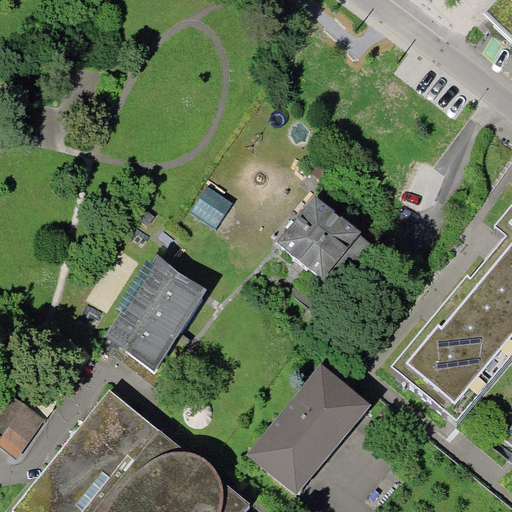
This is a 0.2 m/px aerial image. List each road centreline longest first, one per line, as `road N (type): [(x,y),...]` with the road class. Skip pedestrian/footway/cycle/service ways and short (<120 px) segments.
road 1 (residential): [(370,0),(511,109)]
road 2 (unknown): [(111,361),(0,474)]
